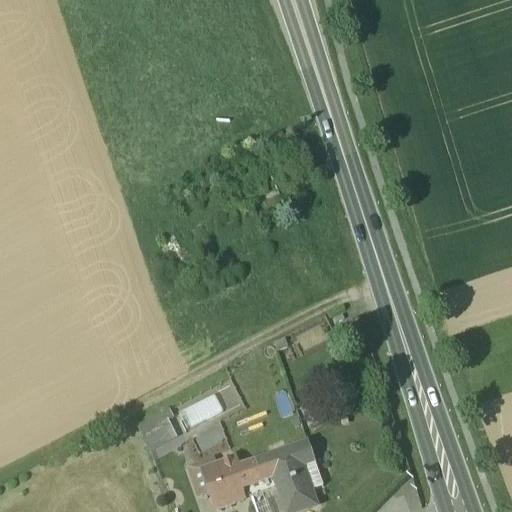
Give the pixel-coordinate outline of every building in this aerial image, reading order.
[(342,317),(332,322),(334,327),(344,321),(342,317)] [(284,342),(274,346),(277,354),(287,350),(284,342)] [(286,395),(275,398),(282,419),(293,416),(286,395)] [(187,425),(204,420),(199,404),(183,409),(187,425)] [(169,411),(138,428),(150,451),(166,442),(159,427),(174,419),(169,411)] [(308,446),(267,461),(274,480),(275,480),(278,489),(285,511),(308,511),(311,511),(305,496),(311,494),(303,470),(315,465),(308,446)] [(267,461),(255,466),(261,485),(274,480),(267,461)] [(213,463),(190,471),(199,497),(211,492),(204,473),(216,469),(214,463),(213,463)] [(243,502),(242,498),(240,498),(232,474),(237,472),(234,463),(216,469),(204,473),(211,492),(217,511),(243,502)] [(315,465),(303,470),(311,494),(323,490),(315,465)] [(237,472),(232,474),(240,498),(242,498),(240,493),(261,485),(255,466),(237,472)] [(277,490),(278,489),(275,480),(274,480),(261,485),(240,493),(242,498),(250,494),(256,511),(268,511),(263,495),(277,490)]
